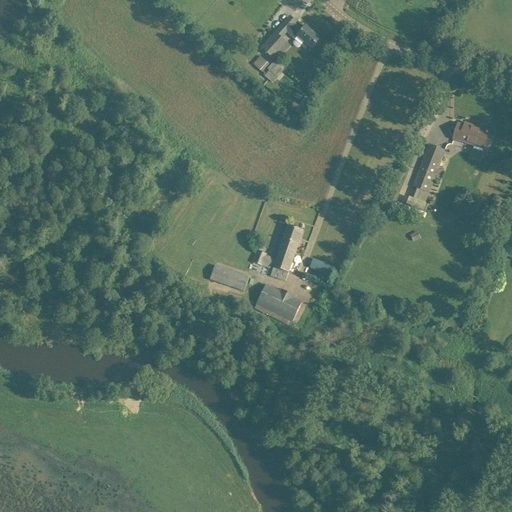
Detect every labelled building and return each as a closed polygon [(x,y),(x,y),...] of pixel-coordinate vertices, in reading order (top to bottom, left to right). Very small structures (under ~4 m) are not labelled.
[(308,52),(312,48),(320,39),(307,26),(302,30),(297,25),(294,23),(286,32),(288,34),(295,39),(298,36),(304,42),(301,45),(308,52)] [(274,59),(288,44),(283,40),(275,32),(261,48),(274,59)] [(258,69),(262,73),(270,65),(265,60),(258,69)] [(277,60),(263,75),(272,83),(286,68),(277,60)] [(300,115),(310,99),(305,96),(299,105),(294,102),(290,108),(295,111),(295,112),(300,115)] [(456,126),(450,144),(456,147),(458,141),(467,144),(467,145),(475,148),(476,145),(483,148),(481,155),(489,157),(496,136),(488,134),(489,133),(473,127),(471,132),(456,126)] [(431,145),(411,195),(426,201),(446,151),(431,145)] [(394,192),(404,173),(400,170),(389,190),(394,192)] [(286,281),(303,230),(288,225),(277,259),(266,255),(267,254),(256,250),(252,262),(261,266),(273,270),(271,276),(286,281)] [(511,226),(509,225),(498,248),(509,254),(511,247),(511,226)] [(309,267),(329,275),(333,264),(313,256),(309,267)] [(249,277),(215,265),(210,280),(244,291),(249,277)] [(281,289),(280,291),(266,285),(255,309),(266,314),(291,325),(292,322),(302,302),(295,298),(296,296),(281,289)]
